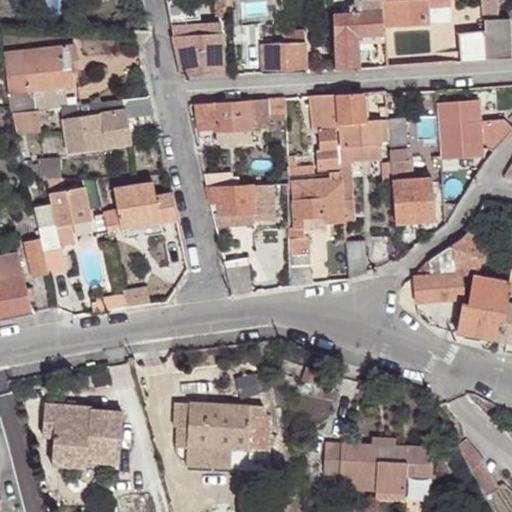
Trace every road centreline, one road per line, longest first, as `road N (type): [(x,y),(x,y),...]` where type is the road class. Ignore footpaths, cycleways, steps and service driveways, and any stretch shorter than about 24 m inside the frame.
road 1 (residential): [(168,94),(511,71)]
road 2 (residential): [(212,317),(168,94)]
road 3 (residential): [(0,352),(212,317)]
road 4 (residential): [(481,186),(457,230),(343,313)]
road 5 (residential): [(343,313),(460,364),(511,376)]
road 6 (residential): [(212,317),(343,313)]
